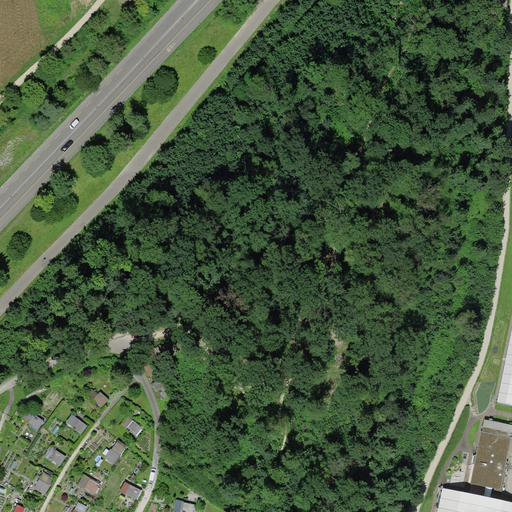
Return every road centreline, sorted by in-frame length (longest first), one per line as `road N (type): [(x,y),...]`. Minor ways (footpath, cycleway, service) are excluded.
road 1 (track): [(413,511),(490,318),(507,191),(511,22)]
road 2 (unclassified): [(0,305),(154,141),(271,0)]
road 3 (secondary): [(0,207),(196,0)]
road 4 (track): [(0,100),(98,0)]
